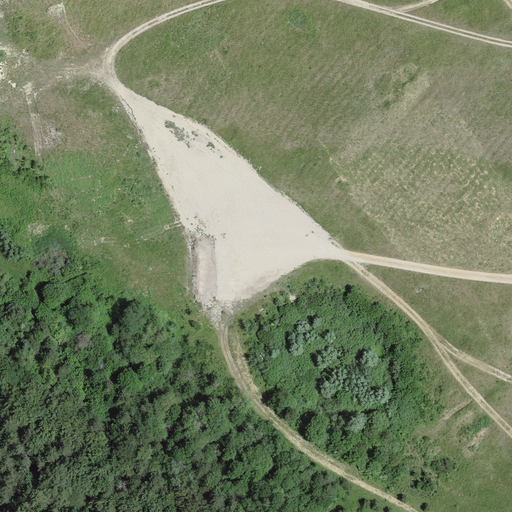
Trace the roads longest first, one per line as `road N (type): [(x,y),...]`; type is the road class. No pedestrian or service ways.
road 1 (track): [(119,86),(176,178),(207,262),(224,348),(242,381),(314,455),(415,511)]
road 2 (track): [(211,0),(118,40),(109,70),(119,86),(227,152),(341,252)]
road 3 (track): [(511,430),(433,334),(341,252)]
road 4 (track): [(511,278),(341,252)]
road 5 (track): [(511,43),(354,0)]
